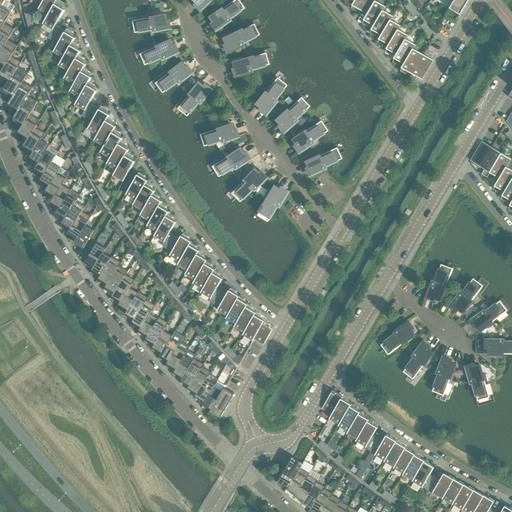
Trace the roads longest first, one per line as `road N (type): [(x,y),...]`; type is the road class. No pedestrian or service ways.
road 1 (residential): [(239,466),(77,277),(33,206),(0,130)]
road 2 (residential): [(76,0),(112,90),(173,195),(287,324)]
road 3 (residential): [(316,202),(228,93),(176,0)]
road 4 (residential): [(331,371),(425,444),(511,493)]
road 5 (residential): [(415,110),(342,233)]
road 6 (residential): [(415,110),(328,0)]
road 7 (secondary): [(92,511),(0,406)]
road 8 (residential): [(287,324),(245,403),(259,446)]
road 9 (residential): [(386,280),(452,168)]
road 10 (residential): [(481,0),(415,110)]
